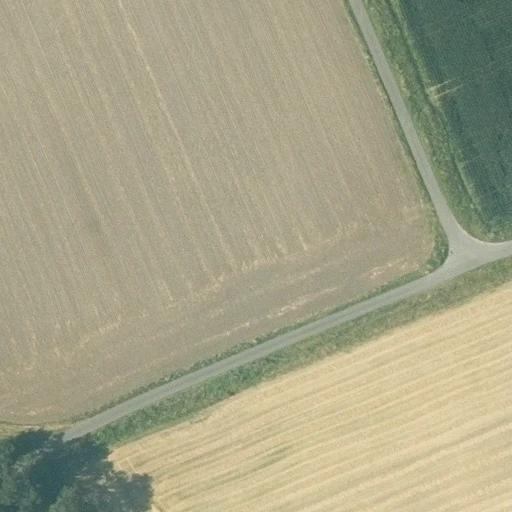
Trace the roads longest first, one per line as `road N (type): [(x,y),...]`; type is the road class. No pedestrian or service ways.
road 1 (unclassified): [(462,265),(51,437),(0,472)]
road 2 (unclassified): [(462,265),(351,0)]
